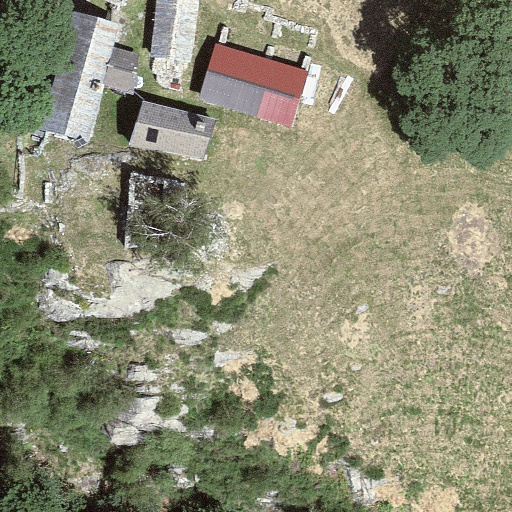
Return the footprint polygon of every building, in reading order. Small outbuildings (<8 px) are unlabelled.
[(198,0),(194,0),(154,0),(147,57),(190,63),(198,0)] [(118,25),(65,11),(32,127),(86,141),(102,87),(125,93),(136,54),(112,48),(118,25)] [(511,31),(495,25),(469,84),(511,102),(511,31)] [(307,71),(214,42),(196,100),(289,130),(307,71)] [(215,119),(141,103),(128,146),(203,160),(215,119)]
